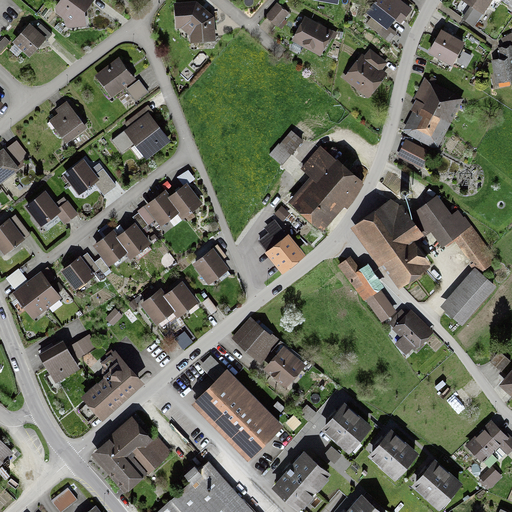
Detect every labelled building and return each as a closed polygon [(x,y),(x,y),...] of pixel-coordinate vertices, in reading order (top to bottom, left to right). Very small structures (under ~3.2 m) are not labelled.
[(58,0),(53,7),(53,14),(63,20),(66,29),(84,25),(82,10),(90,0),(58,0)] [(213,15),(195,0),(171,3),(172,13),(178,27),(188,38),(200,40),(215,40),(213,15)] [(413,9),(400,0),(379,0),(369,14),(388,29),(396,19),(402,24),(413,9)] [(488,0),(467,0),(473,3),(463,18),(473,24),(488,0)] [(287,12),(276,3),(265,15),(276,25),(287,12)] [(332,31),(303,15),(289,41),(318,57),(332,31)] [(45,37),(28,22),(11,41),(28,56),(45,37)] [(465,42),(442,30),(429,53),(452,66),(465,42)] [(5,36),(0,41),(0,51),(1,52),(11,41),(5,36)] [(503,58),(494,60),(498,82),(511,79),(511,45),(501,47),(503,58)] [(370,54),(352,78),(378,98),(396,74),(392,71),(398,63),(380,49),(374,57),(370,54)] [(117,58),(94,76),(110,97),(133,78),(117,58)] [(148,93),(138,81),(127,90),(136,102),(148,93)] [(422,108),(445,120),(455,99),(427,85),(419,101),(424,104),(422,108)] [(57,114),(48,121),(64,143),(84,127),(65,102),(54,110),(57,114)] [(445,120),(422,108),(411,128),(434,140),(445,120)] [(169,142),(146,113),(123,132),(146,160),(169,142)] [(292,131),(281,145),(291,153),(302,139),(292,131)] [(427,152),(409,143),(403,156),(421,165),(427,152)] [(4,146),(0,149),(0,181),(20,167),(4,146)] [(308,179),(288,204),(322,231),(344,204),(347,206),(366,182),(323,148),(302,174),(308,179)] [(82,157),(60,175),(77,196),(92,184),(102,197),(115,187),(102,171),(96,175),(82,157)] [(167,195),(179,211),(183,217),(203,203),(187,181),(167,195)] [(403,195),(404,195),(406,195),(407,194),(408,194),(409,192),(409,191),(409,189),(408,188),(407,187),(406,187),(404,187),(403,187),(402,188),(401,189),(400,190),(400,191),(401,193),(402,194),(403,195)] [(47,188),(26,204),(41,224),(57,212),(65,223),(78,213),(68,199),(59,205),(47,188)] [(179,211),(167,195),(164,191),(144,205),(159,225),(179,211)] [(473,270),(480,272),(496,259),(460,209),(452,214),(436,194),(411,213),(425,233),(430,229),(441,246),(452,238),(473,270)] [(390,199),(358,223),(401,282),(427,261),(413,239),(421,233),(404,207),(390,199)] [(293,215),(283,207),(276,216),(285,224),(293,215)] [(149,213),(144,217),(153,230),(158,226),(149,213)] [(11,215),(0,223),(0,245),(4,252),(26,236),(11,215)] [(118,234),(128,248),(133,255),(151,242),(136,221),(118,234)] [(278,225),(257,242),(281,272),(303,254),(278,225)] [(128,248),(118,234),(113,228),(92,243),(107,263),(128,248)] [(212,247),(192,263),(208,283),(228,266),(212,247)] [(87,253),(81,257),(96,278),(106,270),(98,259),(94,262),(87,253)] [(93,275),(78,255),(59,269),(74,289),(93,275)] [(348,258),(337,266),(363,302),(384,287),(368,266),(359,273),(348,258)] [(17,269),(5,278),(13,289),(25,279),(17,269)] [(480,272),(473,270),(440,306),(462,325),(496,285),(480,272)] [(25,282),(44,308),(59,297),(40,271),(25,282)] [(164,292),(175,309),(178,314),(197,301),(182,279),(164,292)] [(44,308),(25,282),(12,292),(30,317),(44,308)] [(175,309),(164,292),(160,287),(139,301),(155,323),(175,309)] [(392,296),(379,307),(386,315),(399,305),(392,296)] [(121,317),(113,309),(104,318),(112,326),(121,317)] [(429,336),(404,310),(388,326),(414,351),(429,336)] [(279,339),(251,317),(233,339),(261,361),(279,339)] [(88,334),(67,346),(75,360),(96,348),(88,334)] [(61,340),(37,353),(54,382),(78,369),(61,340)] [(306,361),(283,344),(264,369),(287,386),(306,361)] [(106,372),(80,395),(100,418),(141,381),(113,349),(98,363),(106,372)] [(510,361),(499,352),(490,363),(501,372),(510,361)] [(219,430),(252,397),(210,355),(200,365),(212,377),(189,400),(219,430)] [(511,370),(500,384),(511,394),(511,370)] [(252,397),(219,430),(247,458),(280,424),(252,397)] [(371,425),(344,400),(319,427),(347,452),(371,425)] [(307,404),(300,413),(308,421),(316,413),(307,404)] [(131,415),(88,452),(122,493),(170,452),(155,435),(151,439),(131,415)] [(511,437),(492,418),(464,445),(482,463),(500,445),(508,453),(511,448),(511,437)] [(419,452),(390,428),(368,454),(396,478),(419,452)] [(0,464),(12,453),(0,440),(0,464)] [(301,447),(270,484),(299,509),(330,472),(301,447)] [(461,481),(433,458),(412,483),(440,507),(461,481)] [(261,511),(213,459),(155,511),(261,511)] [(502,476),(493,466),(481,477),(490,487),(502,476)] [(69,487),(53,498),(61,510),(78,499),(69,487)] [(384,511),(361,491),(343,511),(384,511)]
